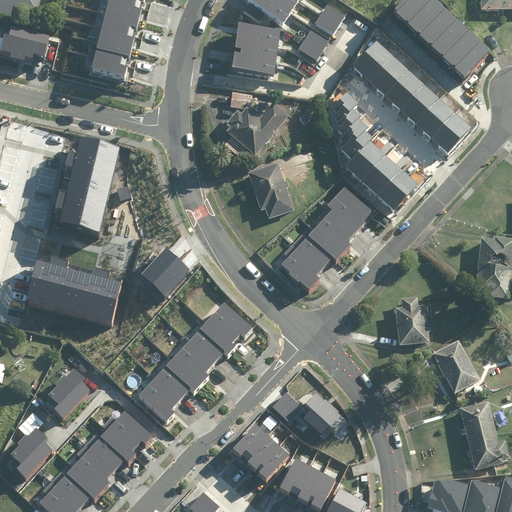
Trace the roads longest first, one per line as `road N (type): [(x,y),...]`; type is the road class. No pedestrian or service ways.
road 1 (residential): [(310,336),(487,146),(511,100)]
road 2 (residential): [(176,122),(184,172),(218,244),(310,336)]
road 3 (residential): [(310,336),(375,412),(393,469),(395,511)]
road 4 (residential): [(0,90),(142,124),(176,122)]
road 5 (residential): [(187,460),(310,336)]
road 6 (residential): [(202,0),(183,53),(176,122)]
